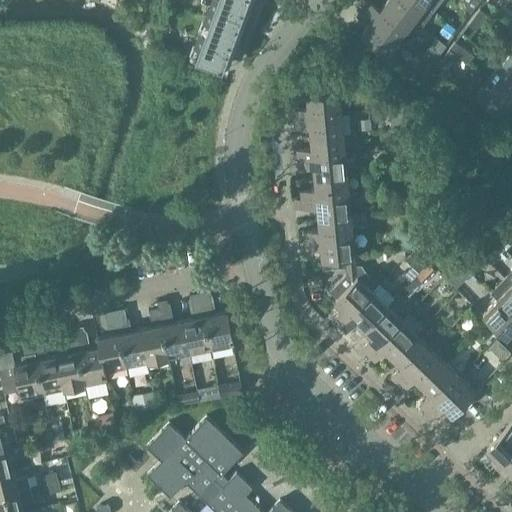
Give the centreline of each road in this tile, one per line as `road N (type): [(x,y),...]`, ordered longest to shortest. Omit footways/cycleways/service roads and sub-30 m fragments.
road 1 (residential): [(260,273),(240,138),(246,102),(322,0)]
road 2 (residential): [(425,497),(281,365),(260,273)]
road 3 (residential): [(0,337),(57,323),(80,306),(232,278)]
road 4 (residential): [(425,497),(511,396)]
